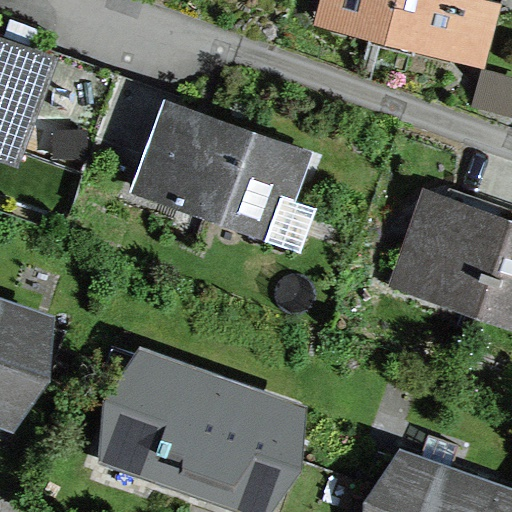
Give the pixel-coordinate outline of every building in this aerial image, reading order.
[(339,0),(337,7),(449,36),(458,0),(339,0)] [(0,48),(0,145),(9,149),(40,63),(0,48)] [(171,111),(142,189),(181,203),(184,196),(267,226),(263,238),(298,251),(314,206),(280,193),(293,155),(171,111)] [(428,286),(480,304),(510,218),(477,207),(474,216),(433,202),(411,259),(435,267),(428,286)] [(511,219),(510,218),(480,304),(511,315),(511,219)] [(0,418),(5,420),(28,354),(17,350),(29,317),(0,306),(0,418)] [(126,392),(104,456),(159,474),(163,461),(213,479),(216,470),(275,491),(288,455),(273,450),(285,408),(111,346),(99,383),(126,392)] [(511,511),(511,504),(497,499),(499,493),(447,475),(458,444),(427,433),(416,464),(377,451),(361,498),(382,506),(380,511),(511,511)]
